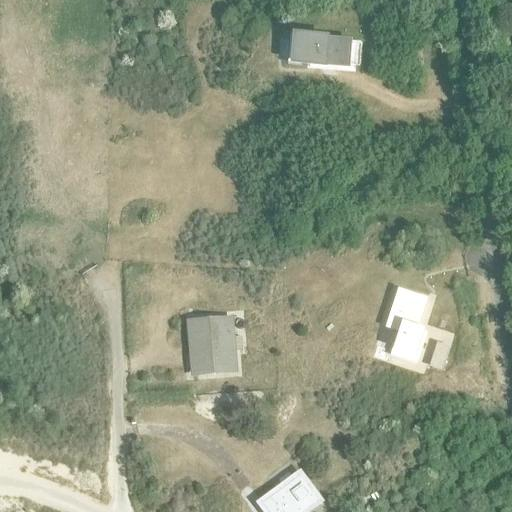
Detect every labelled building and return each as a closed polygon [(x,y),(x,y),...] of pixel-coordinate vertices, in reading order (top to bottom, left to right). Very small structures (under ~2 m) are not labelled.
[(292,64),(360,69),(362,45),(293,40),(292,64)] [(396,291),(384,330),(396,333),(390,353),(413,361),(423,330),(418,328),(426,300),(396,291)] [(190,325),(194,368),(194,379),(239,376),(237,352),(242,351),(241,339),(231,340),(230,322),(190,325)] [(437,346),(433,357),(445,361),(449,349),(437,346)] [(263,506),(267,511),(303,511),(317,502),(300,478),(263,506)]
